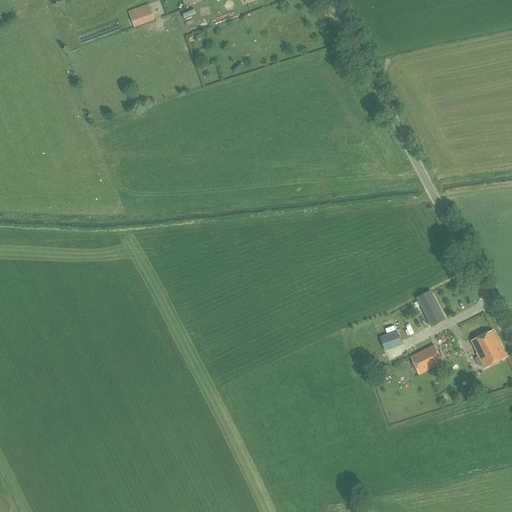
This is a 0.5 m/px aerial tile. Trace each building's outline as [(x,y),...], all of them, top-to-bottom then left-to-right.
[(135,26),(153,19),(149,6),(131,13),(135,26)] [(71,42),(93,36),(91,29),(69,35),(71,42)] [(129,41),(134,38),(128,29),(124,32),(129,41)] [(432,327),(446,319),(431,291),(417,298),(432,327)] [(424,330),(420,323),(411,327),(406,316),(401,318),(409,337),(424,330)] [(402,345),(394,321),(355,335),(363,357),(393,346),(394,348),(402,345)] [(442,331),(451,326),(448,321),(439,326),(442,331)] [(501,346),(493,331),(471,341),(478,354),(477,354),(478,357),(475,359),(479,367),(483,365),(484,369),(507,357),(501,346)] [(431,354),(409,366),(418,381),(440,370),(431,354)]
